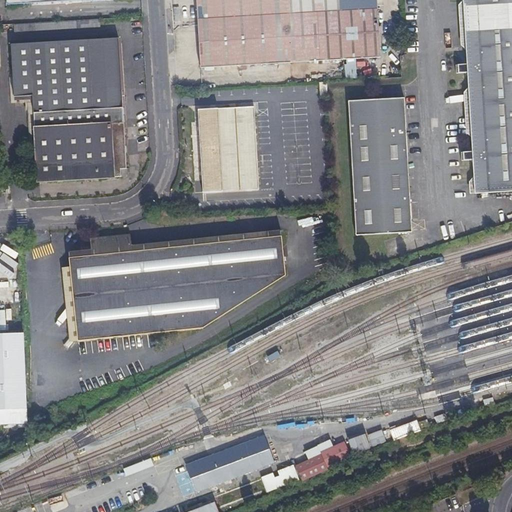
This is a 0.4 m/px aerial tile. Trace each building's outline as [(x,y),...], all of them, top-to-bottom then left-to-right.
[(197,0),(201,68),(381,57),(377,0),(197,0)] [(470,74),(474,153),(465,154),(465,163),(475,162),(477,195),(511,192),(511,0),(465,0),(469,66),(459,66),(460,75),(470,74)] [(13,95),(23,95),(32,95),(38,180),(122,175),(122,167),(128,167),(120,37),(11,43),(13,95)] [(408,220),(412,219),(409,177),(405,177),(403,153),(408,153),(405,97),(349,101),(356,235),(408,231),(408,220)] [(260,189),(255,116),(259,115),(258,106),(200,109),(205,192),(260,189)] [(0,191),(4,191),(9,191),(8,181),(0,181),(0,191)] [(74,328),(67,334),(76,343),(200,332),(283,279),(279,234),(130,247),(129,236),(90,239),(90,246),(90,250),(80,251),(68,252),(69,268),(62,275),(69,283),(64,289),(71,297),(65,304),(73,313),(66,320),(74,328)] [(0,255),(0,301),(4,301),(10,301),(8,255),(0,255)] [(0,427),(13,427),(9,350),(7,304),(4,301),(0,301),(0,427)] [(393,441),(420,431),(416,420),(389,430),(393,441)] [(274,474),(211,495),(215,507),(387,449),(381,429),(331,446),(329,442),(303,450),(307,461),(274,472),(274,474)] [(264,434),(186,465),(198,493),(274,462),(264,434)] [(216,511),(213,503),(188,511),(216,511)]
